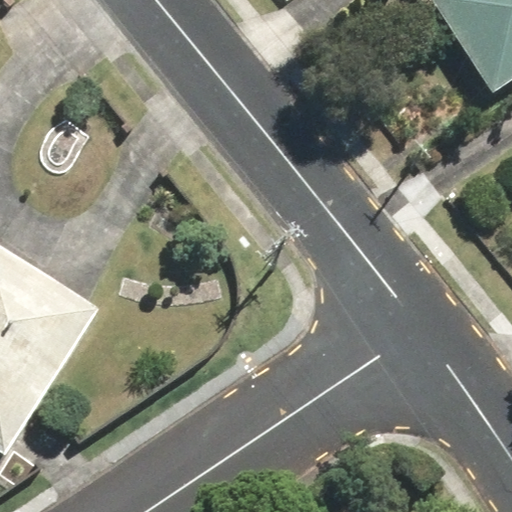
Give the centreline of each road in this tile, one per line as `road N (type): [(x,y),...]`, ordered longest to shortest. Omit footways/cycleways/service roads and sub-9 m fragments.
road 1 (residential): [(156,0),(410,335)]
road 2 (residential): [(410,335),(151,511)]
road 3 (residential): [(410,335),(511,482)]
